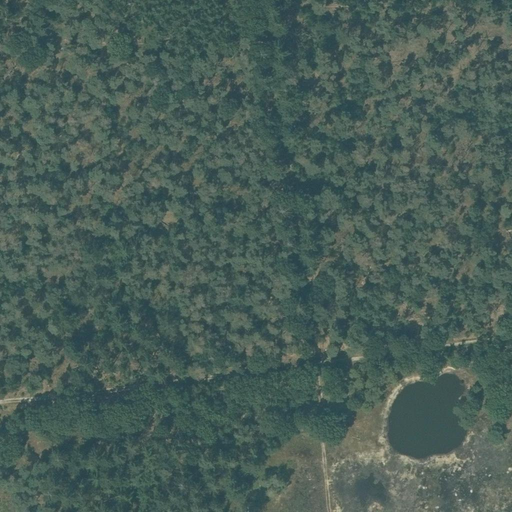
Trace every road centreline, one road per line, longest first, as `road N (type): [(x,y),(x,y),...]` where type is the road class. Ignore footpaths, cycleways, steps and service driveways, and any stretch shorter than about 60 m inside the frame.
road 1 (track): [(330,361),(0,404)]
road 2 (track): [(511,337),(330,361)]
